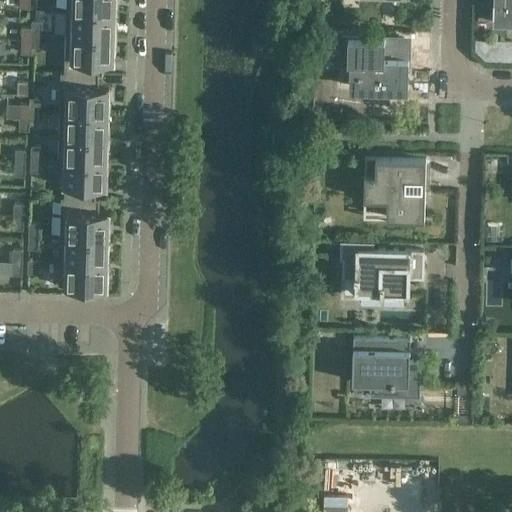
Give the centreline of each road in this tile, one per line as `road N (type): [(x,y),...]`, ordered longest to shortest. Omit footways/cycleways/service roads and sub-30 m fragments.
road 1 (residential): [(127,319),(147,286),(155,0)]
road 2 (residential): [(473,88),(468,327)]
road 3 (residential): [(124,511),(127,319)]
road 4 (residential): [(127,319),(0,312)]
